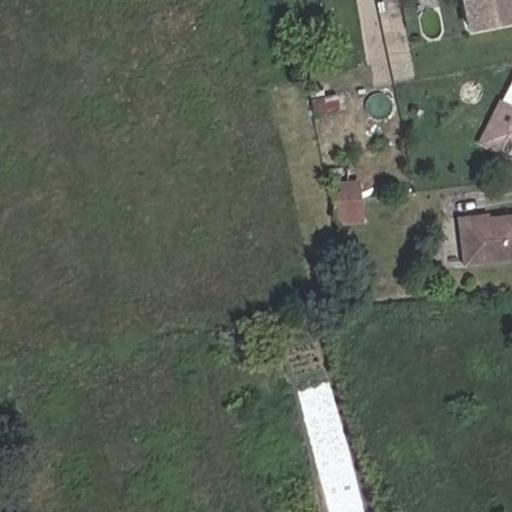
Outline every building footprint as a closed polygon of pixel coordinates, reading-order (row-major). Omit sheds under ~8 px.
[(511,0),(465,0),(471,29),(511,21),(511,0)] [(511,103),(505,100),(485,142),(504,151),(511,134),(511,103)] [(330,185),(329,201),(358,198),(356,183),(330,185)] [(358,198),(329,201),(333,216),(360,213),(358,198)] [(511,257),(511,214),(459,219),(463,262),(511,257)] [(305,432),(301,419),(288,422),(291,435),(305,432)]
